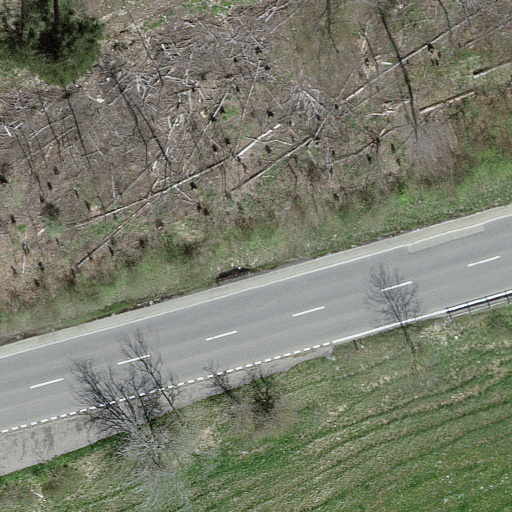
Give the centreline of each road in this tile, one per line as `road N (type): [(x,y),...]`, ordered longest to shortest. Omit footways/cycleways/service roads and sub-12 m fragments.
road 1 (primary): [(0,393),(511,253)]
road 2 (track): [(121,60),(248,0)]
